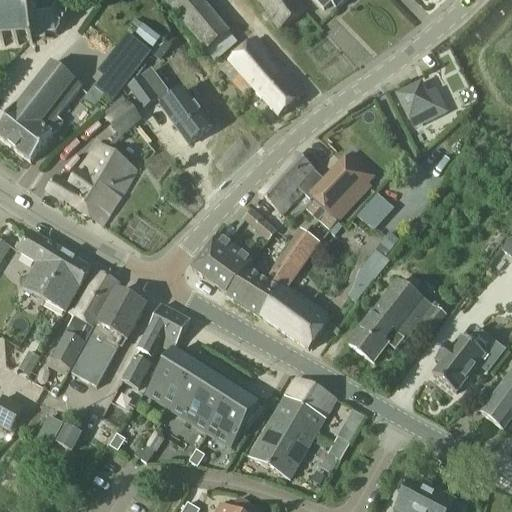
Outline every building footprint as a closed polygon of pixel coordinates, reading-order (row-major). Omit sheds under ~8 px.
[(0,0),(0,45),(2,45),(2,49),(6,49),(5,45),(16,45),(16,49),(19,48),(19,44),(30,44),(30,48),(33,48),(33,43),(47,43),(47,38),(57,38),(75,8),(71,6),(72,3),(65,0),(0,0)] [(163,0),(208,55),(231,37),(201,0),(163,0)] [(256,0),(279,32),(305,14),(295,0),(256,0)] [(312,0),(324,11),(331,5),(337,11),(348,0),(312,0)] [(142,27),(136,35),(153,49),(159,40),(142,27)] [(94,88),(83,103),(93,111),(103,97),(113,104),(151,54),(128,36),(98,75),(104,79),(96,90),(94,88)] [(255,40),(221,69),(245,96),(252,90),(277,118),(304,95),(255,40)] [(166,52),(156,62),(164,70),(174,61),(166,52)] [(201,59),(183,73),(188,81),(207,67),(201,59)] [(57,121),(82,88),(52,65),(24,101),(54,125),(57,121)] [(151,73),(129,90),(145,112),(157,103),(166,96),(167,95),(151,73)] [(415,118),(419,116),(424,125),(446,115),(435,92),(426,96),(421,86),(396,98),(408,121),(410,120),(412,124),(417,121),(415,118)] [(166,96),(157,103),(162,109),(161,110),(189,148),(212,131),(184,93),(171,102),(166,96)] [(17,108),(0,130),(0,140),(31,165),(59,129),(63,125),(57,121),(54,125),(24,101),(18,109),(17,108)] [(127,105),(106,122),(120,139),(141,122),(127,105)] [(57,179),(47,193),(102,228),(121,199),(136,172),(97,146),(69,188),(57,179)] [(296,155),(259,196),(281,216),(301,194),(311,203),(313,201),(337,223),(378,178),(352,153),(325,182),(296,155)] [(256,231),(264,222),(252,212),(244,221),(256,231)] [(421,219),(412,232),(420,238),(429,225),(421,219)] [(335,238),(343,229),(338,224),(329,234),(335,238)] [(22,291),(48,304),(73,259),(47,243),(30,234),(19,255),(36,265),(22,291)] [(219,236),(192,271),(225,295),(247,269),(253,261),(244,255),(220,237),(219,236)] [(247,269),(225,295),(259,316),(282,286),(287,290),(288,288),(290,289),(318,250),(297,236),(265,281),(247,269)] [(384,241),(380,246),(390,254),(394,248),(384,241)] [(10,249),(0,242),(0,263),(1,264),(10,249)] [(376,283),(390,263),(374,252),(366,262),(370,265),(363,274),(376,283)] [(73,259),(48,304),(66,314),(91,270),(73,259)] [(75,318),(51,359),(71,370),(119,283),(96,270),(71,315),(75,318)] [(399,282),(349,345),(374,365),(389,346),(395,351),(404,341),(405,342),(418,326),(423,329),(423,330),(431,336),(446,317),(414,294),(399,282)] [(328,315),(288,288),(287,290),(282,286),(259,316),(309,350),(328,325),(328,315)] [(72,376),(93,387),(97,389),(123,340),(127,342),(146,307),(118,291),(72,376)] [(170,358),(174,352),(190,322),(161,307),(137,351),(152,359),(158,346),(165,349),(162,354),(170,358)] [(490,349),(484,357),(462,340),(453,350),(448,346),(447,345),(435,362),(436,362),(441,366),(433,378),(456,396),(479,366),(488,372),(488,373),(489,374),(501,357),(490,349)] [(168,409),(196,367),(174,352),(170,358),(144,393),(168,409)] [(29,377),(39,360),(29,354),(19,371),(29,377)] [(136,358),(123,383),(138,391),(143,393),(147,385),(156,368),(136,358)] [(206,434),(234,391),(196,367),(168,409),(206,434)] [(511,372),(480,414),(502,432),(511,419),(511,372)] [(295,380),(275,416),(314,438),(335,402),(335,401),(296,379),(295,380)] [(230,449),(257,407),(234,391),(206,434),(230,449)] [(4,399),(0,405),(0,429),(10,435),(24,411),(4,399)] [(352,413),(338,440),(350,447),(365,420),(352,413)] [(291,483),(316,440),(277,418),(252,461),(291,483)] [(51,450),(63,427),(50,420),(37,443),(51,450)] [(72,453),(80,437),(67,430),(58,446),(72,453)] [(118,454),(125,442),(117,437),(109,449),(118,454)] [(345,455),(350,447),(338,440),(333,449),(345,455)] [(147,467),(154,455),(146,449),(138,461),(147,467)] [(340,464),(345,455),(333,449),(328,457),(340,464)] [(197,470),(205,458),(196,453),(189,465),(197,470)] [(456,511),(459,508),(427,491),(428,488),(412,479),(394,511),(456,511)] [(219,511),(257,511),(239,501),(232,511),(228,511),(222,508),(219,511)]
